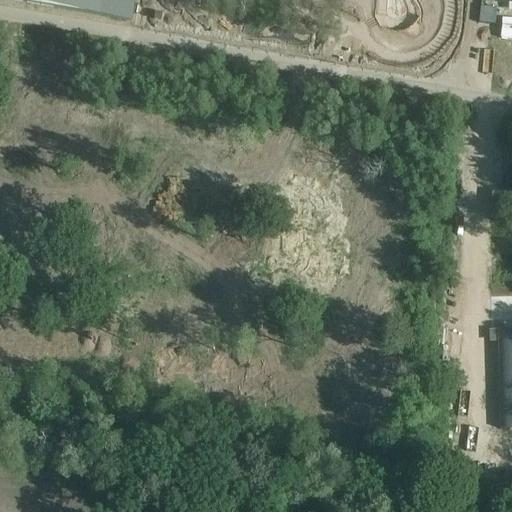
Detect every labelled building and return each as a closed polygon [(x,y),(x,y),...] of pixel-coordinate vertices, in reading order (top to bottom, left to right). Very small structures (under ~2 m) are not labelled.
[(6,0),(132,20),(135,2),(135,0),(6,0)] [(319,9),(319,0),(288,0),(288,7),(319,9)] [(353,0),(350,42),(375,44),(377,0),(353,0)] [(477,7),(478,26),(494,26),(493,7),(477,7)] [(410,47),(412,27),(393,25),(391,44),(410,47)] [(487,59),(511,62),(511,28),(502,27),(501,38),(490,37),(487,59)] [(422,29),(419,48),(438,51),(441,32),(422,29)]
